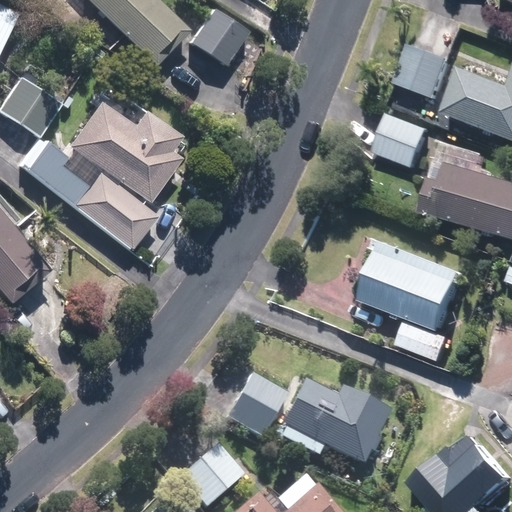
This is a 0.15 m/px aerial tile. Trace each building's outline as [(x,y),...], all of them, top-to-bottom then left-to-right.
[(159,0),(97,0),(154,56),(185,25),(159,0)] [(0,54),(20,21),(0,9),(0,54)] [(249,32),(216,11),(196,43),(229,64),(249,32)] [(455,58),(415,43),(396,90),(436,106),(455,58)] [(511,90),(467,73),(455,105),(511,127),(511,90)] [(23,78),(1,112),(40,136),(62,101),(23,78)] [(56,129),(29,165),(136,245),(160,213),(149,205),(184,158),(173,149),(182,137),(148,111),(137,126),(104,102),(73,142),(56,129)] [(394,119),(385,146),(416,157),(426,131),(394,119)] [(511,178),(448,163),(436,209),(511,228),(511,178)] [(0,204),(0,277),(11,290),(47,259),(0,204)] [(453,271),(377,242),(356,297),(433,325),(453,271)] [(442,340),(402,325),(394,345),(434,360),(435,358),(442,340)] [(264,430),(283,394),(252,377),(233,413),(264,430)] [(306,378),(286,422),(368,460),(392,407),(345,385),(341,394),(306,378)] [(407,481),(430,511),(458,511),(502,480),(468,435),(407,481)] [(218,446),(185,473),(208,500),(240,472),(218,446)] [(278,511),(259,491),(235,511),(343,511),(315,482),(282,511),(278,511)]
